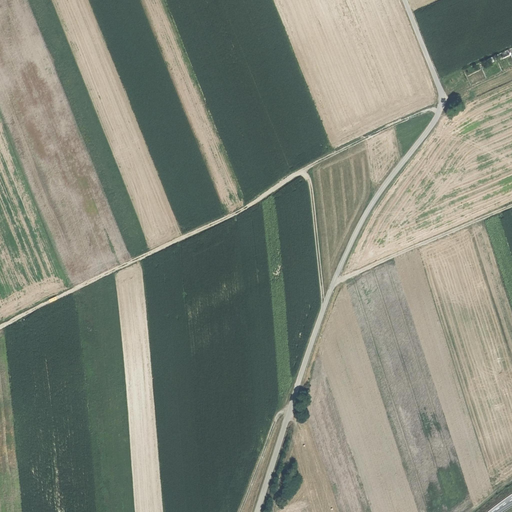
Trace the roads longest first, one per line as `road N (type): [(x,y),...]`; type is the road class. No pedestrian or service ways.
road 1 (track): [(258,511),(333,283),(380,189),(440,108),(404,0)]
road 2 (track): [(440,108),(402,119),(0,328)]
road 3 (track): [(333,283),(511,207)]
road 4 (track): [(302,172),(310,181),(323,310)]
